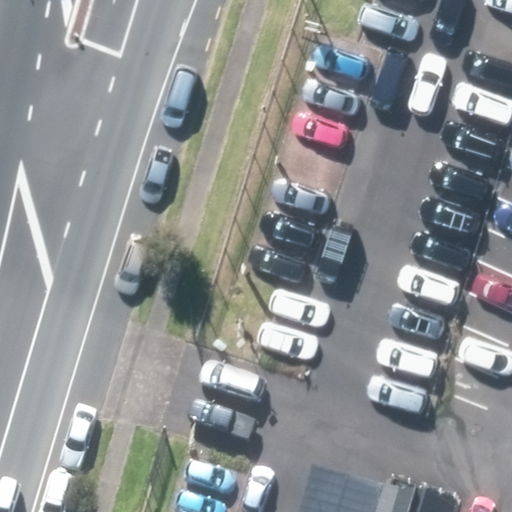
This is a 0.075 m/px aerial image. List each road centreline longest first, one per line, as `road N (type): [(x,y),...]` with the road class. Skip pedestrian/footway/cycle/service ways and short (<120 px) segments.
road 1 (secondary): [(43,140),(0,318)]
road 2 (secondary): [(142,0),(104,76),(43,140)]
road 3 (secondary): [(43,140),(35,55),(44,0)]
